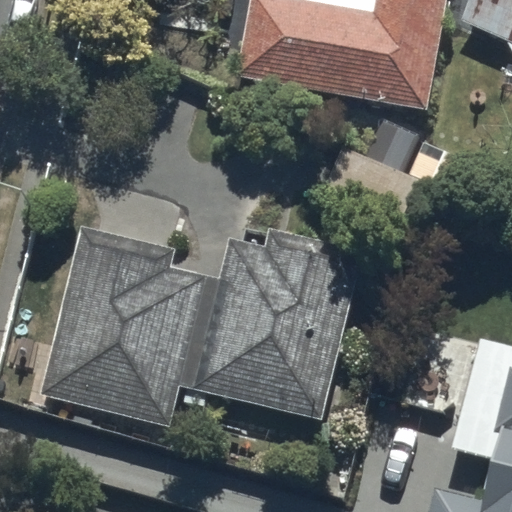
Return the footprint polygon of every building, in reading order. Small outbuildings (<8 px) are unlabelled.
[(375,0),(373,13),(300,0),(252,0),(239,74),(427,109),(447,0),(375,0)] [(511,0),(471,0),(463,19),(511,41),(511,0)] [(413,174),(345,149),(330,190),(410,219),(424,181),(460,194),(473,159),(426,141),(413,174)] [(329,421),(366,253),(275,233),(271,250),(232,241),(223,281),(174,270),(179,249),(80,227),(42,399),(176,428),(181,401),(209,407),(211,395),(329,421)] [(511,511),(511,366),(510,366),(495,429),(501,430),(485,498),(435,486),(428,511),(511,511)]
